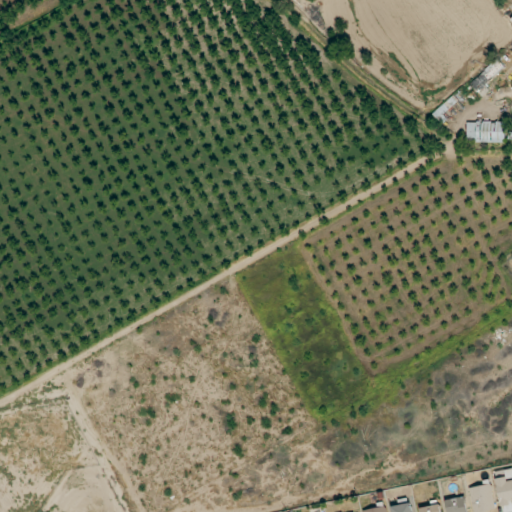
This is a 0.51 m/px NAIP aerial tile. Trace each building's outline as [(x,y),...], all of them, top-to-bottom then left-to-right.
[(482,97),(489,91),(484,86),(505,68),(498,59),(470,83),(482,97)] [(467,121),(467,142),(506,143),(506,122),(467,121)] [(511,477),(498,480),(501,511),(506,511),(511,511),(511,477)] [(469,488),(474,511),(488,511),(496,509),(491,483),(469,488)] [(446,500),(448,511),(467,511),(464,496),(446,500)] [(413,511),(411,502),(391,507),(392,511),(413,511)]
